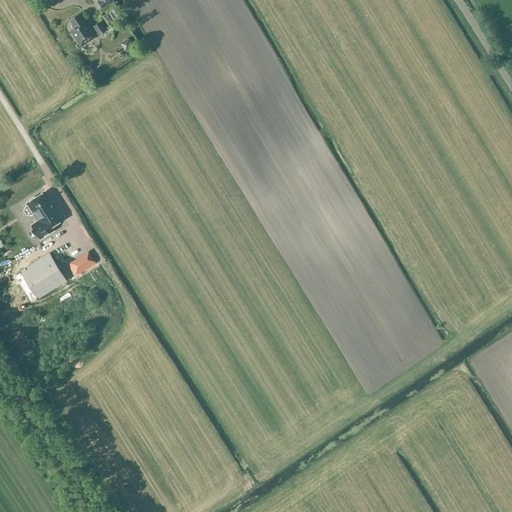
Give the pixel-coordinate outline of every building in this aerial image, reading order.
[(113,1),(112,0),(97,0),(98,1),(102,8),(113,1)] [(70,30),(81,47),(95,37),(85,21),(84,22),(79,14),(70,20),(75,27),(70,30)] [(106,31),(100,22),(93,26),(99,35),(106,31)] [(129,39),(121,44),(126,52),(133,47),(129,39)] [(19,182),(11,184),(13,191),(21,189),(19,182)] [(25,206),(23,210),(26,215),(31,215),(33,214),(37,220),(31,225),(40,239),(54,230),(53,228),(61,223),(60,221),(65,217),(58,206),(57,207),(46,190),(35,197),(34,197),(30,199),(29,200),(26,202),(28,204),(25,206)] [(8,220),(20,242),(31,236),(20,215),(8,220)] [(98,255),(89,259),(95,274),(105,270),(98,255)] [(50,256),(22,274),(37,298),(66,280),(50,256)] [(78,258),(70,263),(79,277),(87,272),(78,258)]
